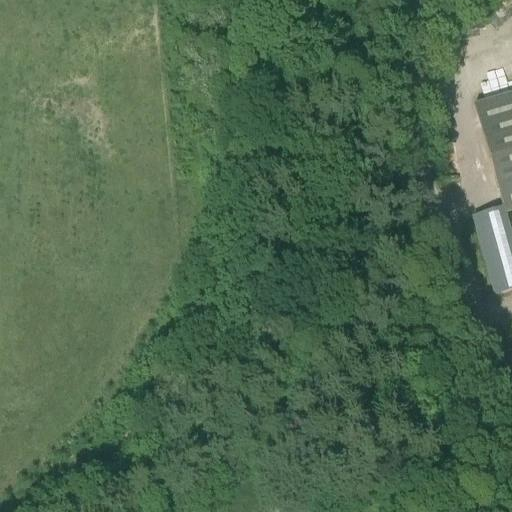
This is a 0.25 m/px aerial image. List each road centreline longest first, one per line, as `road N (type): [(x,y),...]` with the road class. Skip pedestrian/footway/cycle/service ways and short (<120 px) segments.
road 1 (unclassified): [(63,511),(134,435),(184,353),(238,153),(261,103),(327,35),(382,0)]
road 2 (unclassified): [(511,425),(426,193),(413,103),(419,0)]
road 3 (track): [(501,397),(397,511)]
